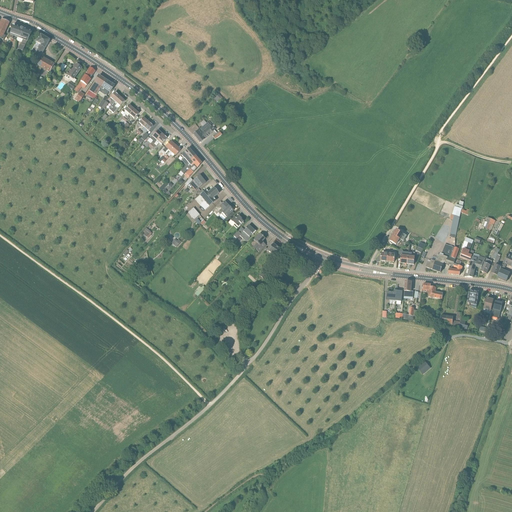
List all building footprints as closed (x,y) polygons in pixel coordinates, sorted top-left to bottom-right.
[(9,23),(2,19),(0,22),(0,38),(2,40),(4,36),(3,35),(9,23)] [(9,38),(10,38),(13,39),(14,36),(18,38),(21,29),(12,26),(9,38)] [(21,29),(18,38),(23,40),(18,49),(22,52),(32,33),(21,29)] [(36,77),(41,68),(50,73),(53,66),(54,65),(40,57),(50,41),(41,35),(36,43),(39,45),(38,48),(39,48),(35,56),(39,59),(35,65),(30,74),(36,77)] [(72,70),(70,69),(66,75),(72,79),(73,80),(81,68),(76,65),(72,70)] [(54,75),(58,68),(53,66),(50,73),(54,75)] [(95,71),(90,68),(78,85),(84,89),(86,86),(91,80),(90,79),(95,71)] [(89,91),(96,96),(99,91),(106,81),(99,76),(89,91)] [(99,91),(102,94),(109,83),(106,81),(99,91)] [(67,87),(72,91),(75,86),(70,82),(67,87)] [(106,96),(109,92),(109,93),(114,86),(109,83),(102,94),(106,96)] [(84,95),(80,92),(75,100),(79,103),(84,95)] [(110,103),(112,106),(115,102),(119,97),(115,93),(111,98),(113,100),(110,103)] [(115,102),(112,106),(109,110),(114,114),(118,109),(120,106),(125,101),(119,97),(115,102)] [(105,101),(101,109),(99,111),(101,112),(103,109),(104,109),(108,103),(105,101)] [(129,114),(134,109),(129,105),(125,110),(129,114)] [(129,114),(130,115),(134,119),(139,114),(134,109),(129,114)] [(129,118),(128,117),(122,123),(121,124),(127,129),(129,126),(126,122),(129,118)] [(138,123),(144,128),(148,122),(143,118),(138,123)] [(148,132),(153,126),(148,122),(144,128),(148,132)] [(206,139),(202,134),(210,127),(207,123),(199,130),(193,134),(200,143),(206,139)] [(210,127),(202,134),(206,139),(214,131),(210,127)] [(157,130),(152,136),(157,141),(162,135),(157,130)] [(212,137),(215,140),(222,136),(219,132),(212,137)] [(161,145),(167,139),(162,135),(157,141),(161,145)] [(175,146),(170,142),(165,147),(170,152),(175,146)] [(175,156),(180,150),(175,146),(170,152),(175,156)] [(181,155),(184,159),(181,161),(186,166),(195,156),(188,149),(181,155)] [(198,160),(195,156),(186,166),(180,172),(183,174),(187,171),(185,170),(187,168),(189,170),(190,169),(192,167),(198,160)] [(187,179),(201,164),(201,163),(198,160),(192,167),(190,169),(189,170),(183,176),(187,179)] [(195,191),(199,188),(200,188),(205,183),(200,176),(193,182),(190,178),(185,185),(187,187),(189,184),(192,187),(195,191)] [(208,193),(206,190),(195,200),(205,211),(216,201),(213,198),(218,194),(217,193),(217,192),(217,191),(216,191),(213,189),(208,193)] [(221,215),(229,206),(229,207),(229,206),(227,204),(226,204),(224,202),(222,204),(220,203),(213,210),(215,211),(217,214),(218,212),(221,215)] [(452,215),(450,220),(453,221),(450,234),(449,237),(455,239),(460,217),(459,217),(462,207),(455,205),(452,215)] [(226,219),(233,211),(229,207),(229,206),(221,215),(226,219)] [(188,213),(194,220),(199,215),(193,208),(188,213)] [(237,229),(241,225),(243,223),(241,221),(242,219),(238,216),(236,218),(234,216),(230,220),(234,225),(233,226),(237,229)] [(490,228),(492,229),(495,221),(487,218),(486,222),(487,223),(485,229),(489,231),(490,228)] [(498,222),(493,233),(499,236),(504,225),(498,222)] [(239,236),(243,239),(244,238),(247,241),(251,237),(250,236),(252,234),(253,235),(253,234),(252,234),(255,231),(248,226),(241,234),(238,231),(233,236),(236,239),(239,236)] [(151,232),(146,228),(142,234),(148,239),(152,234),(150,233),(151,232)] [(393,235),(400,239),(403,234),(397,230),(393,235)] [(265,240),(260,234),(254,241),(260,247),(256,250),(259,253),(266,246),(262,243),(265,240)] [(393,235),(390,241),(396,245),(400,239),(393,235)] [(171,243),(176,247),(181,242),(178,240),(177,241),(175,239),(171,243)] [(277,258),(279,255),(282,251),(273,244),(271,247),(270,246),(267,251),(277,258)] [(428,262),(427,263),(426,267),(440,273),(444,263),(453,266),(454,264),(455,260),(450,259),(453,247),(446,245),(445,245),(443,250),(442,254),(441,254),(440,255),(438,260),(436,260),(435,262),(431,260),(430,262),(428,262)] [(402,255),(401,263),(407,264),(408,257),(408,252),(402,252),(402,248),(399,250),(398,255),(402,255)] [(492,258),(495,260),(497,256),(498,254),(500,250),(496,248),(492,258)] [(460,257),(470,261),(472,257),(468,255),(469,252),(465,251),(463,250),(460,257)] [(506,282),(510,274),(504,271),(507,264),(511,266),(511,256),(508,254),(503,262),(502,265),(500,269),(498,276),(497,278),(506,282)] [(471,261),(469,268),(467,267),(467,270),(469,271),(474,273),(475,267),(481,269),(485,258),(479,256),(479,259),(472,257),(471,261)] [(496,265),(492,273),(498,276),(500,269),(502,265),(498,263),(500,258),(497,256),(495,260),(494,262),(497,263),(496,265)] [(487,274),(492,261),(486,259),(481,272),(487,274)] [(456,271),(449,270),(448,274),(460,276),(462,267),(460,266),(455,265),(454,264),(453,266),(454,267),(454,268),(457,269),(456,271)] [(266,269),(259,276),(263,280),(270,273),(266,269)] [(411,282),(405,282),(405,283),(404,292),(405,292),(404,297),(414,297),(414,292),(411,292),(411,282)] [(422,288),(421,290),(423,290),(429,291),(435,292),(436,288),(430,287),(431,285),(424,284),(423,289),(422,288)] [(203,290),(200,287),(195,294),(197,297),(203,290)] [(423,290),(421,290),(421,292),(426,292),(426,296),(428,296),(428,297),(434,298),(442,299),(443,294),(435,293),(435,292),(429,291),(423,290)] [(396,292),(397,291),(394,291),(394,293),(387,292),(386,301),(395,302),(396,298),(396,292)] [(467,303),(472,304),(472,308),(476,308),(477,305),(479,292),(469,291),(468,296),(467,300),(467,303)] [(491,310),(494,301),(493,300),(493,301),(489,300),(490,299),(489,299),(489,300),(486,299),(484,308),(491,310)] [(496,302),(495,302),(494,309),(492,316),(499,317),(502,304),(500,303),(496,302)] [(441,316),(440,323),(440,325),(444,326),(444,327),(452,328),(452,329),(458,330),(460,322),(453,321),(453,317),(441,316)] [(460,322),(458,330),(466,331),(468,326),(465,325),(466,320),(461,319),(461,322),(460,322)] [(422,370),(428,366),(424,362),(419,366),(422,370)]
